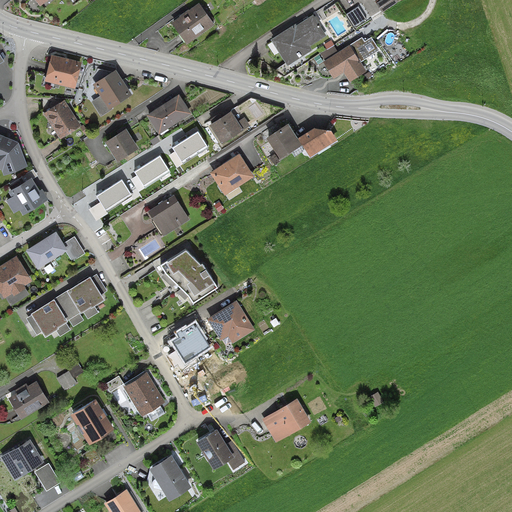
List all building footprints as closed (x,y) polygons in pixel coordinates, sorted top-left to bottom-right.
[(383,12),(398,2),(397,0),(377,0),(376,1),(383,12)] [(215,24),(199,3),(171,23),(186,45),(215,24)] [(366,18),(358,6),(346,14),(354,27),(366,18)] [(326,35),(313,15),(296,25),(295,24),(270,40),(288,67),(313,50),(310,46),(326,35)] [(362,37),(350,44),(361,62),(380,50),(372,37),(365,41),(362,37)] [(325,60),(323,61),(334,78),(344,72),(350,81),(366,71),(349,45),(338,52),(334,45),(320,54),(325,60)] [(82,62),(51,54),(44,81),(75,89),(82,62)] [(132,95),(116,70),(93,85),(100,96),(91,102),(101,117),(113,109),(112,108),(132,95)] [(191,113),(179,94),(146,115),(159,135),(160,134),(161,135),(169,130),(168,129),(191,113)] [(81,125),(64,100),(43,113),(60,139),(81,125)] [(238,121),(231,111),(220,118),(218,114),(210,120),(212,123),(209,125),(222,144),(250,125),(245,117),(238,121)] [(280,159),(302,146),(288,124),(266,138),(280,159)] [(314,128),(298,138),(311,157),(337,140),(331,131),(314,128)] [(139,149),(126,129),(105,142),(117,162),(139,149)] [(207,146),(198,131),(172,148),(174,151),(181,162),(207,146)] [(18,143),(0,134),(0,168),(2,171),(4,176),(28,167),(18,143)] [(209,148),(207,146),(181,162),(183,164),(209,148)] [(181,162),(174,151),(169,155),(177,168),(183,164),(181,162)] [(254,176),(240,153),(210,173),(225,196),(254,176)] [(169,170),(160,155),(134,172),(136,176),(144,186),(169,170)] [(32,177),(33,179),(37,176),(33,169),(21,176),(22,177),(25,182),(32,177)] [(171,172),(169,170),(144,186),(145,188),(171,172)] [(144,186),(136,176),(131,179),(139,192),(145,188),(144,186)] [(33,179),(32,177),(25,182),(22,177),(8,185),(11,190),(9,192),(12,197),(20,210),(23,215),(49,199),(42,189),(40,190),(33,179)] [(131,194),(122,179),(96,196),(100,202),(105,210),(131,194)] [(133,196),(131,194),(105,210),(107,212),(133,196)] [(190,220),(174,195),(148,212),(164,237),(190,220)] [(20,210),(12,197),(6,200),(14,213),(20,210)] [(105,210),(100,202),(89,209),(96,221),(108,214),(107,212),(105,210)] [(63,243),(56,231),(26,250),(37,269),(66,252),(68,250),(63,243)] [(75,236),(63,243),(68,250),(66,252),(72,262),(85,253),(75,236)] [(201,265),(185,249),(160,265),(165,274),(188,297),(193,303),(217,287),(202,264),(201,265)] [(32,281),(17,256),(0,266),(0,291),(4,298),(4,299),(7,297),(12,294),(14,296),(25,289),(26,288),(24,286),(32,281)] [(96,274),(91,278),(101,294),(107,291),(96,274)] [(91,278),(90,276),(68,290),(83,313),(83,312),(90,308),(91,309),(95,306),(105,300),(101,294),(91,278)] [(12,294),(7,297),(12,305),(29,294),(25,289),(14,296),(12,294)] [(83,313),(68,290),(52,300),(67,323),(68,322),(68,321),(69,320),(79,313),(80,313),(81,314),(83,313)] [(67,323),(52,300),(30,314),(31,315),(42,332),(45,338),(56,331),(59,329),(58,328),(66,323),(67,323)] [(255,329),(237,300),(207,319),(220,341),(222,340),(226,346),(232,342),(233,344),(255,329)] [(99,312),(95,306),(91,309),(90,308),(83,312),(88,319),(99,312)] [(79,313),(69,320),(73,327),(84,320),(79,313)] [(42,332),(31,315),(26,318),(37,335),(42,332)] [(71,330),(66,323),(58,328),(59,329),(56,331),(60,337),(71,330)] [(209,346),(195,323),(182,331),(181,330),(177,333),(180,338),(174,342),(185,361),(209,346)] [(79,364),(69,370),(74,378),(84,371),(79,364)] [(74,378),(69,370),(57,378),(64,389),(76,382),(74,378)] [(165,402),(147,372),(123,387),(142,417),(147,413),(160,405),(165,402)] [(110,392),(124,383),(119,375),(105,384),(110,392)] [(50,403),(36,381),(28,386),(26,383),(15,390),(17,393),(8,398),(21,420),(50,403)] [(384,402),(378,392),(369,397),(375,407),(384,402)] [(115,429),(96,399),(70,415),(89,445),(115,429)] [(311,422),(297,399),(262,419),(275,443),(311,422)] [(160,405),(147,413),(152,421),(165,413),(160,405)] [(226,444),(217,429),(196,442),(213,470),(228,461),(233,469),(245,462),(232,440),(226,444)] [(45,462),(30,439),(1,457),(15,480),(45,462)] [(89,467),(102,458),(95,447),(81,455),(89,467)] [(192,487),(172,455),(149,469),(146,482),(152,484),(152,485),(153,486),(153,487),(153,488),(162,490),(169,501),(192,487)] [(61,482),(49,462),(34,471),(46,491),(61,482)] [(84,476),(80,471),(72,476),(75,482),(84,476)] [(141,511),(127,489),(104,504),(109,511),(141,511)]
